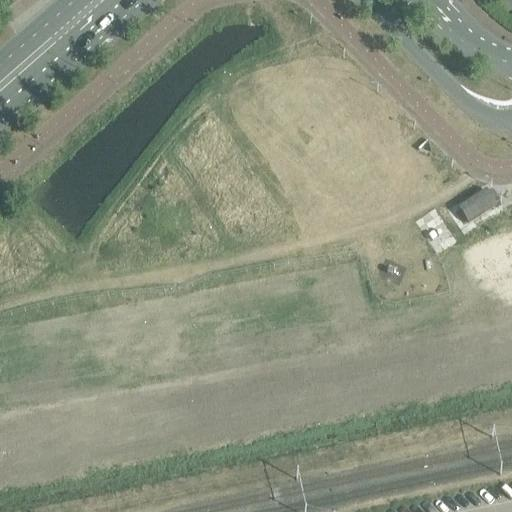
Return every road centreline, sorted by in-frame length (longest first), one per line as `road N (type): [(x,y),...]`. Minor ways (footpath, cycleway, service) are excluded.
road 1 (secondary): [(362,0),(480,116),(511,118)]
road 2 (secondary): [(0,82),(96,0)]
